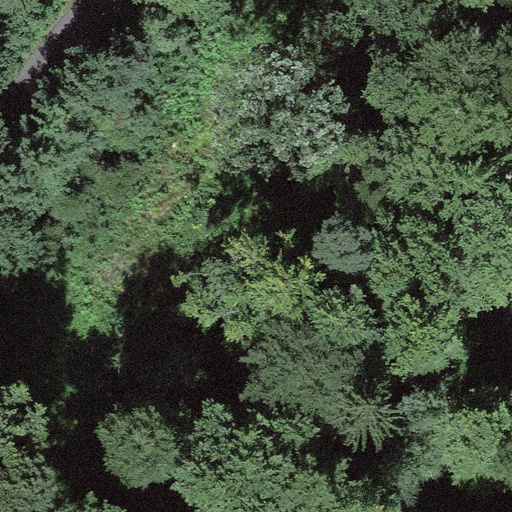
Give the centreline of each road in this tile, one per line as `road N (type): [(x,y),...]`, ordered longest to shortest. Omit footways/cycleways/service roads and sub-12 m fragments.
road 1 (track): [(511,274),(494,0)]
road 2 (unclassified): [(0,124),(101,0)]
